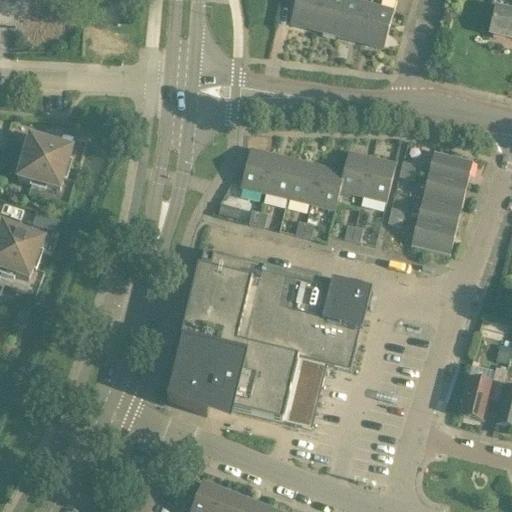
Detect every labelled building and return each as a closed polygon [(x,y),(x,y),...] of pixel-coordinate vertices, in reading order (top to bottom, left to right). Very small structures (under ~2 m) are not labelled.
[(311,32),(320,0),(296,0),(289,26),(311,32)] [(320,0),(311,32),(333,38),(343,0),(320,0)] [(345,0),(343,0),(333,38),(355,44),(365,5),(345,0)] [(365,5),(355,44),(383,51),(393,13),(365,5)] [(511,14),(495,11),(490,36),(511,40),(511,14)] [(23,162),(66,175),(72,153),(30,141),(23,162)] [(264,197),(273,158),(249,152),(240,191),(264,197)] [(334,214),(348,155),(343,175),(320,169),(311,208),(334,214)] [(362,200),(371,161),(348,155),(334,214),(335,214),(339,194),(362,200)] [(428,179),(466,188),(472,164),(433,155),(428,179)] [(287,202),(297,163),(273,158),(264,197),(287,202)] [(371,161),(362,200),(386,206),(395,167),(371,161)] [(66,175),(23,162),(17,184),(59,196),(66,175)] [(311,208),(320,169),(297,163),(287,202),(311,208)] [(400,172),(414,176),(416,168),(402,165),(400,172)] [(414,176),(400,172),(398,180),(412,183),(414,176)] [(422,202),(461,212),(466,188),(428,179),(422,202)] [(416,226),(455,235),(461,212),(422,202),(416,226)] [(221,207),(218,219),(230,222),(232,210),(221,207)] [(389,219),(403,222),(405,215),(391,211),(389,219)] [(256,229),(259,216),(252,214),(249,227),(256,229)] [(36,215),(32,226),(54,233),(58,222),(36,215)] [(259,216),(256,229),(264,231),(267,218),(259,216)] [(403,222),(389,219),(387,227),(401,230),(403,222)] [(303,241),(306,227),(299,225),(295,239),(303,241)] [(455,235),(416,226),(411,250),(449,259),(455,235)] [(306,227),(303,241),(311,243),(314,229),(306,227)] [(0,235),(0,251),(36,265),(44,244),(2,229),(0,235)] [(351,244),(355,230),(347,229),(344,242),(351,244)] [(355,230),(351,244),(359,246),(363,232),(355,230)] [(36,265),(0,251),(0,274),(28,285),(36,265)] [(203,254),(167,404),(207,419),(209,408),(273,424),(289,359),(350,374),(369,294),(203,254)] [(500,349),(497,364),(506,366),(510,351),(500,349)] [(496,371),(495,375),(471,369),(459,418),(483,424),(490,397),(501,399),(504,388),(507,374),(496,371)] [(511,390),(504,388),(501,399),(494,427),(511,431),(511,390)] [(217,511),(224,495),(202,486),(191,511),(217,511)] [(241,511),(245,503),(224,495),(217,511),(241,511)] [(265,511),(266,511),(245,503),(241,511),(265,511)]
